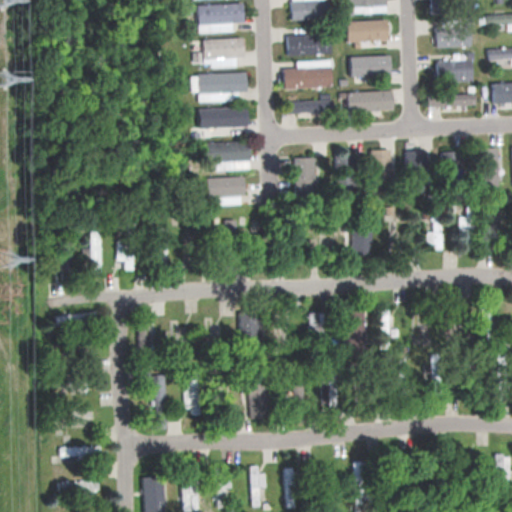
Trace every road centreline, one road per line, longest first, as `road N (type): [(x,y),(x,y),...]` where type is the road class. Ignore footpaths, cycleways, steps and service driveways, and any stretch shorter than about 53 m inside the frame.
road 1 (residential): [(511,280),(120,297)]
road 2 (residential): [(511,427),(126,446)]
road 3 (residential): [(126,511),(120,297)]
road 4 (residential): [(262,0),(267,204)]
road 5 (residential): [(411,131),(268,137)]
road 6 (residential): [(411,131),(405,0)]
